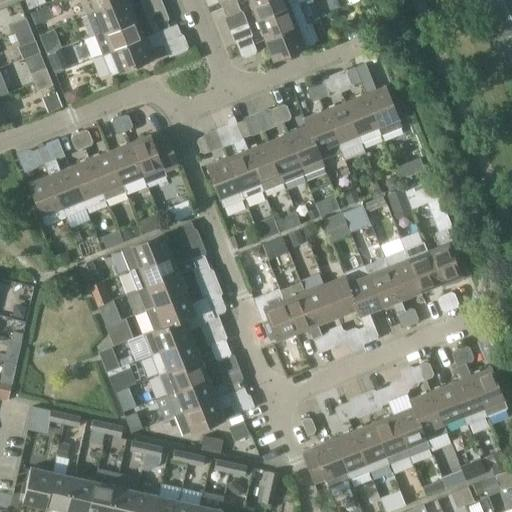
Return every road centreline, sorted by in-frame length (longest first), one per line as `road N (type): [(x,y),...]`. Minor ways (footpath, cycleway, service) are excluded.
road 1 (residential): [(170,117),(241,295),(248,345),(271,401)]
road 2 (residential): [(271,401),(465,327)]
road 3 (residential): [(0,147),(130,92),(160,100),(170,117)]
road 4 (residential): [(230,93),(363,40)]
